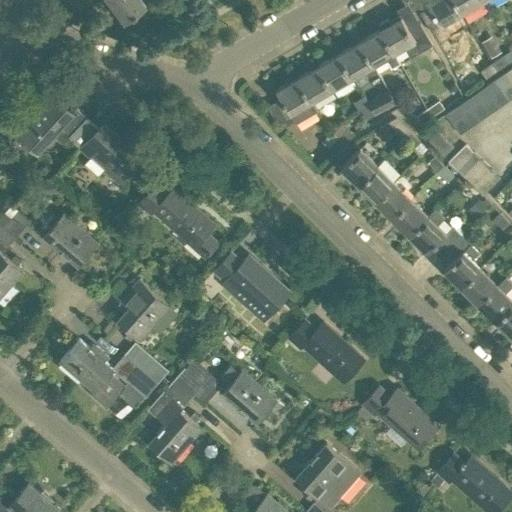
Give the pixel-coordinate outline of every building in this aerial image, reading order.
[(147,6),(142,0),(113,0),(110,2),(125,22),(147,6)] [(461,13),(454,0),(429,0),(426,2),(440,25),(461,13)] [(481,0),(454,0),(461,13),(482,1),(481,0)] [(394,52),(407,45),(413,56),(433,44),(420,23),(409,30),(401,16),(391,22),(388,19),(379,24),(381,29),(380,29),(394,52)] [(394,52),(380,29),(359,41),(373,65),(373,64),(384,58),(390,69),(400,63),(394,52)] [(492,36),(482,42),(490,56),(500,50),(492,36)] [(373,65),(359,41),(339,53),(353,77),(363,70),(370,81),(380,75),(373,64),(373,65)] [(353,77),(339,53),(318,65),(332,89),(353,77)] [(492,61),(497,70),(509,61),(503,53),(492,61)] [(497,70),(492,61),(480,69),(485,78),(497,70)] [(318,65),(297,77),(311,101),(312,101),(332,89),(318,65)] [(511,82),(505,72),(495,79),(509,99),(511,97),(511,82)] [(311,101),(297,77),(276,90),(296,123),(318,111),(312,101),(311,101)] [(495,79),(485,86),(499,106),(509,99),(495,79)] [(485,86),(475,93),(490,113),(499,106),(485,86)] [(371,105),(376,113),(387,106),(394,103),(386,89),(379,93),(368,99),(371,105)] [(70,135),(87,116),(76,106),(72,111),(48,90),(14,129),(38,150),(54,132),(64,141),(70,135)] [(490,113),(475,93),(466,100),(480,120),(490,113)] [(439,99),(427,107),(433,115),(444,107),(439,99)] [(480,120),(466,100),(456,107),(470,127),(480,120)] [(376,113),(371,105),(359,112),(363,121),(376,113)] [(433,115),(427,107),(416,115),(421,123),(433,115)] [(470,127),(456,107),(446,114),(460,134),(470,127)] [(87,116),(70,135),(120,180),(141,157),(102,122),(98,126),(87,116)] [(403,137),(410,130),(396,116),(387,121),(403,137)] [(348,128),(338,138),(345,144),(354,134),(348,128)] [(444,153),(454,144),(438,128),(428,137),(444,153)] [(403,137),(420,154),(427,148),(410,130),(403,137)] [(345,144),(338,138),(330,131),(321,141),(328,147),(335,154),(345,144)] [(466,143),(459,150),(448,160),(457,169),(474,152),(466,143)] [(359,183),(378,164),(360,147),(341,166),(359,183)] [(483,160),(474,152),(457,169),(465,178),(483,160)] [(437,171),(444,164),(434,154),(428,161),(437,171)] [(483,160),(465,178),(474,186),(491,169),(483,160)] [(395,181),(378,164),(359,183),(376,200),(395,181)] [(444,164),(437,171),(447,181),(455,174),(444,164)] [(491,169),(474,186),(482,195),(500,178),(491,169)] [(412,198),(395,181),(376,200),(393,217),(412,198)] [(167,191),(157,182),(156,182),(138,202),(150,214),(154,210),(180,234),(176,238),(184,245),(188,241),(205,256),(218,241),(208,232),(215,223),(172,185),(167,191)] [(428,215),(412,198),(393,217),(410,234),(429,215),(428,215)] [(475,219),(486,207),(478,199),(467,211),(475,219)] [(429,215),(410,234),(427,252),(438,241),(446,249),(462,234),(453,225),(446,232),(437,223),(444,216),(436,207),(428,215),(429,215)] [(6,211),(0,218),(0,227),(13,238),(29,220),(17,209),(11,216),(6,211)] [(53,223),(44,234),(79,264),(98,242),(63,212),(59,216),(53,211),(47,218),(53,223)] [(510,221),(500,211),(493,218),(503,228),(510,221)] [(13,238),(0,227),(0,295),(23,269),(17,264),(21,259),(14,253),(10,258),(2,251),(13,238)] [(462,234),(446,249),(455,258),(444,269),(461,286),(480,267),(487,260),(462,234)] [(243,260),(239,257),(232,251),(214,271),(227,284),(231,280),(269,314),(290,291),(248,254),(243,260)] [(497,284),(480,267),(461,286),(478,303),(497,284)] [(511,282),(506,276),(497,284),(478,303),(495,320),(511,302),(511,298),(505,292),(511,285),(511,282)] [(123,334),(130,339),(134,334),(139,339),(170,304),(139,277),(121,297),(131,305),(118,320),(128,329),(123,334)] [(511,302),(495,320),(511,336),(511,302)] [(317,327),(310,321),(307,318),(288,338),(300,349),(304,345),(342,381),(363,358),(323,321),(317,327)] [(156,382),(125,355),(113,367),(105,360),(109,356),(96,345),(92,349),(79,338),(61,360),(96,390),(93,393),(107,405),(124,385),(116,379),(120,374),(144,395),(156,382)] [(125,355),(156,382),(167,369),(136,342),(125,355)] [(185,366),(176,376),(194,392),(203,382),(185,366)] [(231,381),(223,390),(258,421),(277,399),(241,369),(237,374),(232,370),(226,377),(231,381)] [(171,382),(163,375),(158,382),(165,388),(171,382)] [(194,392),(176,376),(148,409),(165,424),(149,442),(171,461),(201,426),(196,421),(200,416),(193,410),(189,415),(180,408),(194,392)] [(391,394),(381,384),(362,405),(375,416),(378,413),(418,448),(438,425),(397,388),(391,394)] [(296,477),(306,486),(302,491),(311,498),(315,493),(331,506),(361,470),(326,441),(296,477)] [(466,461),(456,452),(455,451),(436,471),(448,482),(452,478),(488,511),(494,511),(511,492),(511,491),(471,455),(466,461)] [(0,494),(0,511),(64,511),(28,480),(15,495),(6,488),(0,494)] [(304,511),(305,511),(304,511),(288,511),(267,494),(259,486),(259,485),(248,482),(244,500),(254,509),(251,511),(304,511)] [(326,511),(314,501),(305,511),(304,511),(326,511)]
